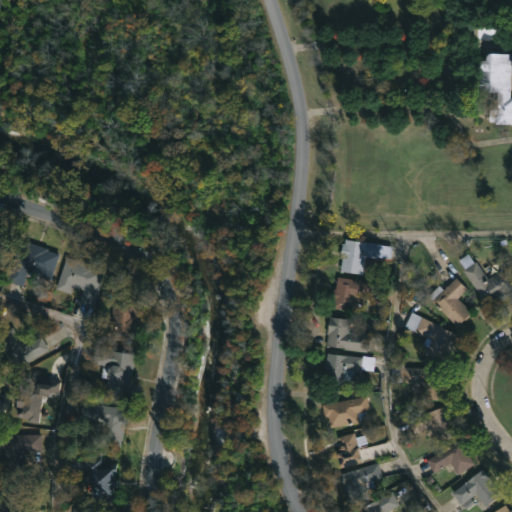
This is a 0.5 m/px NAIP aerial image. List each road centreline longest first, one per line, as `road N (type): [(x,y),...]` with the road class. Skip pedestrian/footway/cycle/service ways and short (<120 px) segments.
road 1 (residential): [(270,0),(306,133),(276,407),(286,480),(300,511)]
road 2 (residential): [(158,511),(181,308),(142,254),(116,237),(0,196)]
road 3 (residential): [(511,339),(485,365),(480,388),(487,417),(511,449)]
